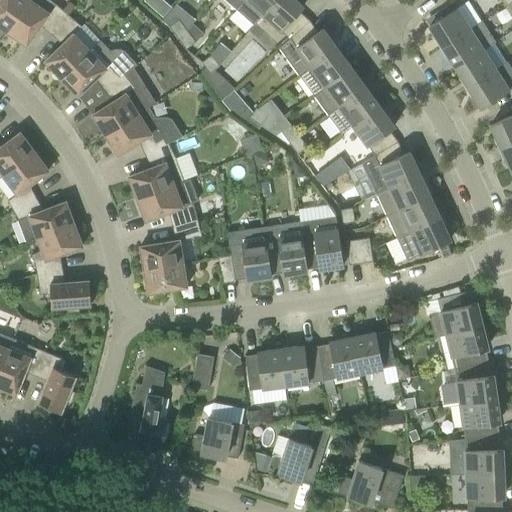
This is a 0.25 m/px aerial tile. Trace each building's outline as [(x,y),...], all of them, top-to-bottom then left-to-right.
[(0,0),(0,26),(8,32),(29,0),(0,0)] [(29,0),(8,32),(27,45),(41,25),(52,35),(69,15),(56,4),(50,0),(29,0)] [(227,0),(237,9),(244,0),(227,0)] [(255,25),(264,14),(264,15),(276,0),(244,0),(237,9),(255,25)] [(304,7),(296,0),(276,0),(264,15),(290,38),(310,21),(300,11),(304,7)] [(164,17),(173,7),(165,1),(156,11),(164,17)] [(447,15),(430,26),(438,39),(436,40),(441,47),(471,29),(482,21),(469,1),(447,15)] [(63,44),(45,61),(62,78),(90,52),(102,41),(85,23),(82,26),(69,15),(52,35),(63,44)] [(178,38),(188,31),(180,19),(170,27),(178,38)] [(280,48),(286,56),(300,76),(311,67),(338,48),(323,28),(319,32),(310,21),(290,38),(280,48)] [(471,29),(441,47),(446,55),(448,54),(456,66),(484,49),(484,50),(495,43),(482,21),(471,29)] [(188,31),(178,38),(187,49),(196,42),(188,31)] [(62,78),(78,95),(96,79),(105,90),(134,67),(138,64),(125,50),(122,50),(120,49),(117,49),(114,49),(113,50),(111,51),(102,41),(90,52),(62,78)] [(311,67),(300,76),(315,95),(352,68),(338,48),(311,67)] [(496,70),(496,69),(484,50),(484,49),(456,66),(464,79),(462,80),(467,88),(496,70)] [(211,73),(216,69),(220,66),(212,55),(202,62),(207,68),(211,73)] [(474,95),(482,108),(510,90),(511,89),(511,69),(507,62),(496,69),(496,70),(467,88),(472,96),(474,95)] [(134,67),(105,90),(114,101),(93,114),(106,135),(139,114),(139,113),(149,106),(156,101),(134,67)] [(352,68),(315,95),(329,114),(366,87),(352,68)] [(343,134),(354,126),(380,107),(366,87),(329,114),(343,134)] [(229,110),(241,98),(234,90),(222,100),(229,110)] [(146,155),(169,143),(183,136),(172,119),(166,117),(164,117),(161,117),(159,117),(157,118),(149,106),(139,113),(139,114),(106,135),(119,155),(139,142),(146,155)] [(257,107),(253,112),(250,117),(262,125),(268,115),(257,107)] [(395,126),(380,107),(354,126),(375,155),(398,141),(390,130),(395,126)] [(511,115),(509,116),(491,125),(498,139),(496,140),(500,148),(511,142),(511,115)] [(290,143),(300,136),(291,124),(282,131),(290,143)] [(0,177),(3,175),(35,152),(21,132),(1,147),(0,145),(0,177)] [(300,136),(290,143),(298,154),(308,147),(300,136)] [(404,154),(398,141),(375,155),(363,163),(378,194),(391,188),(420,174),(410,152),(404,154)] [(511,142),(500,148),(504,156),(506,155),(511,169),(511,168),(511,142)] [(152,168),(129,176),(138,199),(175,185),(174,184),(185,181),(176,158),(169,143),(146,155),(152,168)] [(270,162),(265,150),(254,154),(258,166),(270,162)] [(30,185),(49,170),(35,152),(3,175),(17,194),(8,200),(14,210),(37,198),(30,185)] [(322,186),(336,178),(327,166),(314,176),(322,186)] [(378,194),(388,215),(401,209),(430,196),(420,174),(391,188),(378,194)] [(138,199),(146,221),(169,212),(173,227),(198,220),(193,202),(183,206),(175,185),(138,199)] [(430,196),(401,209),(388,215),(398,237),(443,216),(439,208),(437,209),(430,196)] [(75,224),(66,201),(43,210),(37,198),(14,210),(19,219),(27,242),(38,238),(75,224)] [(343,223),(355,222),(353,208),(341,209),(343,223)] [(326,269),(344,266),(338,229),(336,215),(301,221),(300,221),(307,269),(325,266),(325,270),(326,270),(326,269)] [(443,216),(398,237),(409,259),(451,240),(444,226),(446,225),(443,216)] [(177,240),(141,246),(145,270),(184,264),(183,263),(180,237),(192,238),(202,236),(198,220),(173,227),(177,240)] [(308,271),(307,269),(300,221),(264,226),(271,274),(289,271),(289,275),(290,275),(290,274),(308,271)] [(60,254),(83,246),(75,224),(38,238),(42,250),(32,254),(35,264),(37,275),(63,269),(60,254)] [(231,256),(234,281),(236,281),(236,280),(253,277),(253,281),(254,281),(254,279),(272,277),(271,274),(264,226),(228,231),(231,256)] [(358,239),(361,263),(373,261),(370,238),(358,239)] [(346,241),(350,265),(361,263),(358,239),(346,241)] [(231,256),(219,258),(223,283),(234,281),(231,256)] [(149,293),(187,287),(184,264),(145,270),(149,293)] [(51,294),(52,309),(68,308),(68,312),(80,311),(79,306),(91,305),(90,280),(65,282),(63,269),(37,275),(39,284),(40,294),(51,294)] [(472,290),(461,293),(438,299),(441,311),(429,314),(435,337),(438,337),(483,325),(479,308),(480,308),(480,307),(476,308),(472,291),(472,290)] [(55,325),(58,325),(61,317),(53,319),(52,321),(55,325)] [(446,370),(490,361),(489,361),(485,343),(488,342),(488,341),(487,342),(483,325),(438,337),(446,370)] [(318,346),(323,381),(333,379),(360,373),(353,336),(352,331),(334,334),(336,343),(318,346),(318,345),(318,346)] [(360,373),(384,368),(387,384),(399,381),(396,365),(389,331),(388,331),(388,332),(371,335),(370,331),(369,332),(370,333),(353,336),(360,373)] [(0,371),(9,349),(0,344),(0,334),(1,333),(0,332),(0,371)] [(404,341),(403,337),(399,334),(395,335),(392,339),(393,343),(397,346),(401,345),(404,341)] [(0,371),(0,387),(16,394),(26,372),(37,376),(47,352),(26,344),(21,354),(9,349),(0,371)] [(281,348),(286,385),(323,381),(318,346),(317,346),(300,349),(299,345),(298,345),(298,346),(281,348)] [(246,355),(250,390),(286,385),(281,348),(264,351),(264,349),(263,349),(264,353),(247,355),(246,355)] [(234,367),(241,358),(230,349),(223,358),(234,367)] [(67,360),(47,352),(37,376),(48,381),(39,403),(61,413),(66,402),(71,404),(76,392),(70,390),(76,376),(64,371),(67,360)] [(209,390),(214,356),(198,353),(192,387),(209,390)] [(460,403),(497,398),(495,381),(496,381),(496,380),(492,381),(489,362),(490,362),(490,361),(446,370),(445,370),(447,384),(442,389),(444,406),(460,403)] [(129,431),(142,433),(139,446),(156,449),(157,446),(163,447),(165,437),(163,437),(167,420),(158,419),(165,372),(146,365),(142,385),(137,384),(129,431)] [(411,370),(403,365),(397,366),(399,379),(412,376),(411,370)] [(191,389),(192,378),(184,377),(181,377),(180,383),(184,389),(191,390),(191,389)] [(323,381),(326,396),(336,394),(333,379),(323,381)] [(406,409),(416,408),(415,397),(404,399),(406,409)] [(499,415),(497,398),(460,403),(465,439),(501,435),(500,435),(497,416),(501,416),(501,415),(499,415)] [(264,422),(263,410),(249,411),(250,423),(264,422)] [(345,428),(347,417),(335,416),(334,422),(339,428),(345,428)] [(238,459),(245,424),(209,417),(205,436),(195,434),(191,452),(219,457),(219,459),(220,459),(221,455),(238,458),(238,459)] [(314,483),(331,428),(318,423),(311,445),(289,439),(284,457),(273,453),(268,471),(295,479),(295,481),(296,481),(297,477),(313,482),(313,483),(314,483)] [(420,439),(416,429),(408,432),(412,442),(420,439)] [(501,435),(465,439),(450,440),(451,474),(466,474),(504,473),(503,455),(504,455),(504,454),(501,455),(500,436),(501,436),(501,435)] [(331,471),(335,461),(325,458),(322,468),(331,471)] [(354,479),(343,476),(338,493),(365,502),(365,503),(367,500),(393,508),(392,509),(393,509),(404,475),(359,461),(354,479)] [(425,475),(425,466),(411,466),(412,475),(425,475)] [(504,473),(466,474),(468,510),(504,510),(504,509),(503,509),(502,491),(506,490),(504,490),(504,473)]
